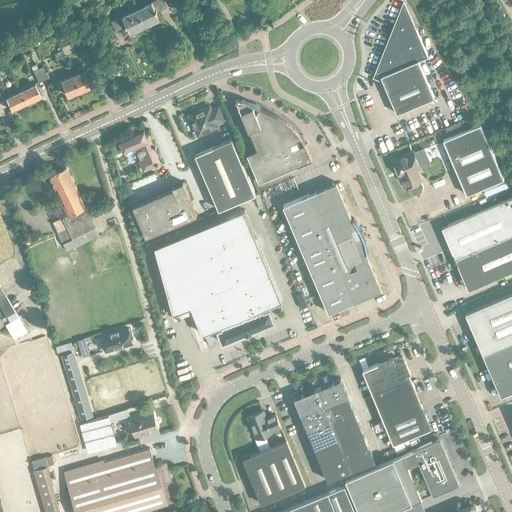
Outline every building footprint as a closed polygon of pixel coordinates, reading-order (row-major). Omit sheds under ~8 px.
[(154,0),(137,8),(146,26),(145,25),(159,18),(159,19),(160,19),(156,11),(167,6),(164,0),(154,0)] [(169,0),(171,3),(170,3),(173,9),(185,3),(183,0),(169,0)] [(381,76),(397,113),(434,97),(419,60),(428,56),(403,0),(374,73),(381,76)] [(146,26),(137,8),(111,21),(116,30),(127,25),(131,33),(131,32),(145,25),(145,26),(146,26)] [(65,54),(75,49),(72,42),(62,47),(65,54)] [(39,81),(49,77),(43,65),(33,70),(39,81)] [(73,74),(79,90),(91,85),(83,65),(77,68),(79,72),(73,74)] [(79,90),(73,74),(57,81),(59,86),(63,84),(67,95),(79,90)] [(20,90),(26,103),(26,102),(40,95),(40,96),(41,96),(35,83),(20,90)] [(26,103),(20,90),(5,97),(12,110),(12,108),(26,102),(26,103)] [(244,100),(236,99),(236,100),(239,100),(242,100),(243,103),(239,105),(238,105),(249,130),(262,124),(268,111),(259,107),(260,106),(260,105),(253,102),(244,100)] [(211,110),(210,106),(189,114),(191,117),(190,120),(192,124),(194,125),(198,134),(218,126),(216,122),(224,119),(218,106),(211,110)] [(305,144),(302,138),(295,129),(286,121),(276,114),(268,111),(262,124),(249,130),(257,148),(246,153),(247,153),(259,181),(312,158),(307,146),(305,144)] [(459,121),(445,127),(447,133),(462,127),(459,121)] [(504,178),(481,123),(443,139),(467,194),(504,178)] [(135,135),(120,142),(123,151),(135,146),(142,160),(140,161),(143,170),(161,162),(155,147),(156,147),(155,144),(154,145),(149,133),(145,134),(144,131),(135,135)] [(195,154),(203,172),(240,157),(232,138),(213,145),(213,146),(195,154)] [(429,162),(424,149),(413,153),(413,152),(394,160),(395,162),(394,164),(395,167),(397,168),(400,175),(402,175),(407,186),(408,186),(410,191),(412,192),(414,193),(416,193),(420,192),(421,190),(422,188),(422,186),(420,181),(421,180),(416,169),(420,167),(419,166),(429,162)] [(240,157),(203,172),(211,190),(248,175),(240,157)] [(50,171),(49,174),(62,199),(69,214),(63,217),(53,221),(57,231),(67,250),(99,234),(86,207),(67,165),(58,170),(55,169),(50,171)] [(248,175),(211,190),(219,209),(255,193),(248,175)] [(146,236),(197,214),(189,194),(183,181),(173,185),(173,187),(133,205),(146,236)] [(337,182),(283,204),(329,312),(382,289),(367,253),(368,253),(366,242),(361,229),(353,217),(352,218),(337,182)] [(455,258),(511,233),(511,196),(442,226),(455,258)] [(266,307),(282,300),(245,209),(155,246),(173,313),(191,306),(203,333),(219,326),(221,330),(218,331),(223,342),(274,321),(269,310),(267,311),(266,307)] [(511,233),(455,258),(468,289),(511,270),(511,233)] [(484,353),(511,340),(511,291),(465,312),(466,314),(467,314),(484,353)] [(5,292),(0,295),(0,304),(6,315),(3,317),(7,322),(9,320),(19,315),(5,292)] [(302,293),(296,295),(301,308),(307,305),(302,293)] [(129,331),(128,327),(118,330),(118,331),(112,332),(111,332),(101,335),(106,350),(133,342),(132,338),(134,336),(132,331),(129,331)] [(85,336),(77,338),(79,345),(87,342),(85,336)] [(511,389),(511,340),(484,353),(501,392),(500,392),(501,395),(511,389)] [(71,352),(62,355),(81,419),(91,415),(71,352)] [(367,380),(405,364),(400,353),(393,356),(378,362),(363,369),(367,380)] [(406,364),(405,364),(367,380),(376,401),(414,385),(406,364)] [(294,397),(328,480),(375,460),(341,377),(294,397)] [(423,406),(414,385),(376,401),(385,421),(423,406)] [(431,427),(423,406),(385,421),(393,442),(431,427)] [(122,409),(108,413),(111,422),(125,417),(122,409)] [(266,417),(263,410),(248,416),(257,436),(271,430),(271,429),(280,425),(275,413),(266,417)] [(154,413),(140,417),(140,415),(130,418),(135,436),(158,429),(154,413)] [(459,481),(458,482),(440,439),(432,442),(432,441),(346,478),(360,511),(388,511),(433,493),(459,482),(459,481)] [(243,457),(243,458),(262,503),(305,485),(286,440),(243,457)] [(166,482),(161,463),(155,464),(150,447),(65,472),(76,511),(134,511),(177,500),(172,480),(166,482)] [(34,469),(45,511),(60,511),(47,466),(34,469)] [(356,511),(345,484),(277,511),(356,511)]
